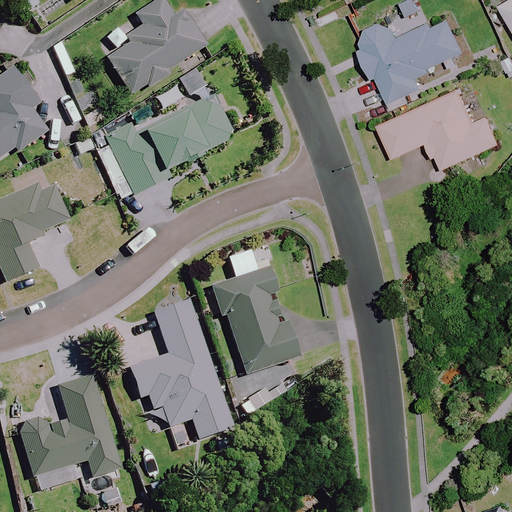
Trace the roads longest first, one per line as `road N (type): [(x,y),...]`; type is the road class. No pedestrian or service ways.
road 1 (residential): [(0,329),(99,291),(239,200),(333,165)]
road 2 (residential): [(401,511),(391,322),(333,165)]
road 3 (residential): [(333,165),(257,0)]
